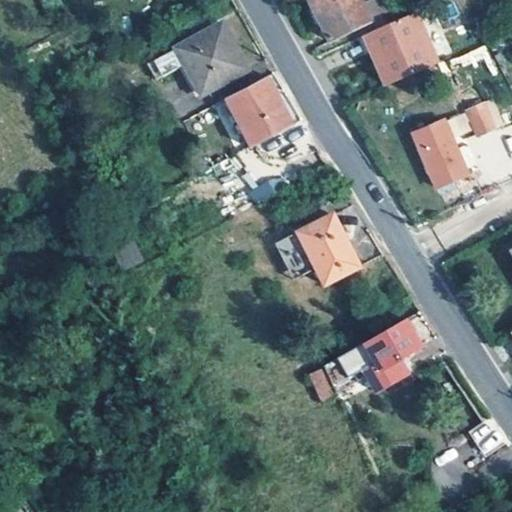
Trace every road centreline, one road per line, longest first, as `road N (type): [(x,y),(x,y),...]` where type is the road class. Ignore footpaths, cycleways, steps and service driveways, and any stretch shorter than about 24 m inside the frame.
road 1 (secondary): [(253,0),(405,254)]
road 2 (secondary): [(405,254),(511,421)]
